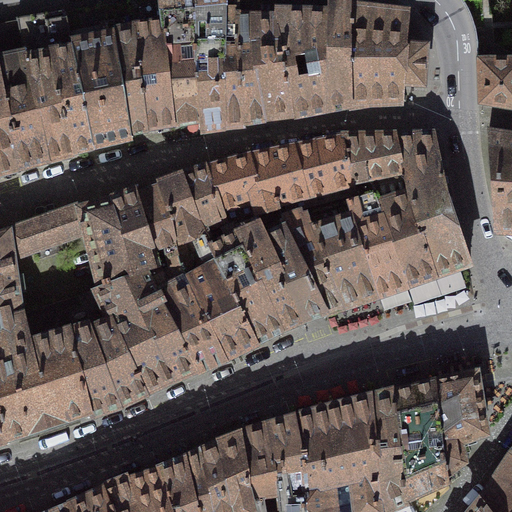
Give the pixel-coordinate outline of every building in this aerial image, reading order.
[(173,125),(159,0),(139,0),(132,1),(136,36),(135,36),(145,130),(159,127),(173,125)] [(186,122),(199,120),(197,74),(197,63),(198,36),(198,30),(196,0),(159,0),(173,125),(186,122)] [(225,35),(224,0),(196,0),(198,30),(198,36),(197,63),(197,74),(199,120),(200,127),(212,125),(224,124),(224,58),(225,35)] [(234,123),(244,121),(242,107),(238,59),(238,21),(237,21),(237,0),(224,0),(225,35),(224,58),(224,124),(234,123)] [(252,21),(252,0),(237,0),(237,21),(238,21),(238,59),(242,107),(244,121),(255,120),(265,118),(255,65),(253,59),(251,48),(252,21)] [(255,65),(265,118),(278,116),(292,114),(275,20),(274,0),(252,0),(252,21),(251,48),(253,59),(255,65)] [(328,3),(328,16),(302,15),(276,14),(276,0),(274,0),(275,20),(292,114),(320,109),(348,104),(352,6),(328,3)] [(120,3),(109,5),(116,38),(135,36),(136,36),(132,1),(120,3)] [(73,47),(116,38),(109,5),(87,9),(64,12),(67,24),(73,47)] [(421,84),(424,48),(405,46),(408,14),(380,10),(352,6),(348,104),(369,100),(375,100),(403,99),(404,83),(421,84)] [(54,59),(74,55),(73,47),(67,24),(64,12),(55,14),(46,16),(54,59)] [(32,18),(18,20),(27,64),(54,59),(46,16),(32,18)] [(33,162),(47,158),(34,99),(33,96),(27,64),(18,20),(0,23),(0,79),(6,103),(19,165),(33,162)] [(135,36),(116,38),(120,69),(121,83),(127,122),(130,134),(132,133),(132,132),(138,131),(145,130),(135,36)] [(120,69),(116,38),(73,47),(74,55),(79,82),(81,87),(92,146),(109,142),(127,138),(133,136),(132,133),(130,134),(127,122),(121,83),(120,69)] [(83,149),(92,146),(81,87),(79,82),(74,55),(54,59),(59,87),(73,151),(83,149)] [(54,59),(27,64),(33,96),(34,99),(47,158),(47,159),(60,155),(73,151),(59,87),(54,59)] [(511,59),(477,59),(479,103),(501,107),(511,108),(511,59)] [(19,167),(19,165),(6,103),(0,79),(0,172),(4,171),(19,167)] [(511,229),(511,139),(492,136),(488,135),(494,213),(497,228),(511,229)] [(448,196),(435,137),(396,138),(403,172),(408,195),(435,273),(452,267),(468,261),(466,253),(450,206),(451,206),(448,196)] [(403,172),(396,138),(369,139),(342,139),(356,195),(357,195),(356,191),(355,185),(369,182),(368,179),(370,178),(403,172)] [(356,195),(342,139),(296,149),(250,158),(207,170),(225,224),(226,228),(233,226),(256,217),(267,213),(278,210),(279,215),(280,215),(302,209),(347,197),(347,198),(356,195)] [(225,224),(207,170),(194,174),(181,178),(197,223),(204,239),(209,237),(207,231),(225,224)] [(420,278),(435,273),(408,195),(403,172),(370,178),(373,189),(374,193),(406,283),(420,278)] [(240,348),(255,340),(209,250),(213,248),(209,237),(204,239),(197,223),(181,178),(171,181),(160,185),(174,242),(178,255),(184,272),(224,355),(240,348)] [(174,242),(160,185),(148,189),(137,194),(159,262),(161,262),(156,247),(164,245),(166,255),(168,259),(178,255),(174,242)] [(391,288),(406,283),(374,193),(353,199),(352,197),(349,198),(350,200),(348,201),(376,293),(391,288)] [(82,306),(67,312),(72,332),(89,413),(119,403),(146,390),(175,377),(197,367),(164,304),(166,302),(150,272),(161,268),(159,262),(137,194),(114,202),(82,211),(81,211),(87,230),(102,287),(78,295),(82,306)] [(359,299),(376,293),(348,201),(347,198),(347,197),(302,209),(342,304),(359,299)] [(81,211),(82,211),(81,208),(60,215),(34,224),(9,233),(13,255),(30,249),(34,262),(66,251),(62,239),(87,230),(81,211)] [(309,276),(324,310),(325,310),(334,307),(342,304),(302,209),(280,215),(281,220),(282,220),(292,243),(309,276)] [(314,314),(324,310),(309,276),(292,243),(282,220),(281,220),(280,215),(279,215),(278,210),(267,213),(256,217),(260,227),(258,228),(274,259),(275,258),(303,318),(314,314)] [(282,327),(292,322),(303,318),(275,258),(274,259),(258,228),(260,227),(256,217),(233,226),(237,235),(235,236),(282,327)] [(237,235),(233,226),(226,228),(225,224),(207,231),(209,237),(213,248),(209,250),(255,340),(268,334),(282,327),(235,236),(237,235)] [(66,421),(89,413),(72,332),(31,345),(13,255),(9,233),(0,236),(0,420),(4,440),(29,433),(29,434),(48,428),(67,422),(66,421)] [(211,361),(224,355),(184,272),(178,255),(168,259),(161,262),(159,262),(161,268),(150,272),(166,302),(164,304),(197,367),(211,361)] [(476,384),(475,375),(455,379),(436,383),(445,474),(446,473),(463,461),(458,441),(471,437),(472,436),(484,432),(476,384)] [(421,511),(437,499),(450,487),(446,475),(446,473),(445,474),(436,383),(415,388),(395,393),(407,496),(415,511),(421,511)] [(415,511),(407,496),(395,393),(384,396),(372,400),(376,477),(375,477),(378,511),(380,511),(415,511)] [(372,400),(334,410),(296,420),(306,511),(377,511),(378,511),(375,477),(376,477),(372,400)] [(282,424),(268,429),(279,511),(306,511),(296,420),(282,424)] [(279,511),(268,429),(254,433),(241,437),(254,511),(279,511)] [(230,441),(220,445),(231,511),(254,511),(241,437),(230,441)] [(231,511),(220,445),(210,450),(201,454),(213,511),(231,511)] [(213,511),(201,454),(193,458),(185,461),(196,511),(213,511)] [(511,511),(511,457),(505,468),(497,479),(483,501),(490,511),(511,511)] [(196,511),(185,461),(172,467),(160,472),(170,511),(196,511)] [(170,511),(160,472),(145,477),(131,481),(141,511),(170,511)] [(141,511),(131,481),(118,486),(105,491),(111,511),(141,511)] [(111,511),(105,491),(104,492),(105,492),(89,499),(73,506),(74,511),(111,511)] [(476,511),(490,511),(483,501),(482,502),(483,504),(476,511)]
